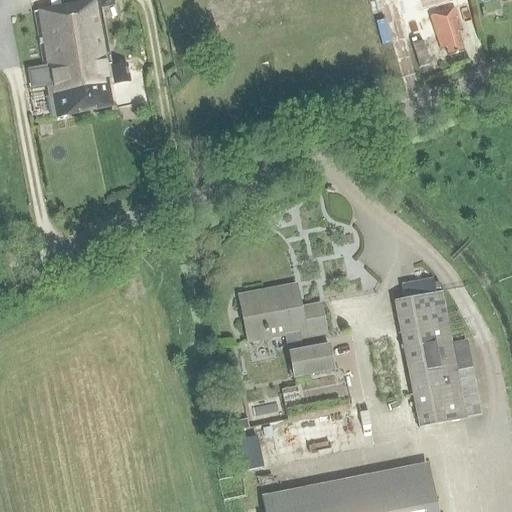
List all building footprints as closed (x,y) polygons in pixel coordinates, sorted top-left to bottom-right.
[(99,0),(66,7),(77,64),(74,64),(78,86),(83,85),(87,113),(112,108),(108,87),(130,83),(126,65),(111,68),(100,9),(99,0)] [(454,8),(452,0),(443,4),(445,11),(430,15),(441,50),(446,48),(448,56),(463,51),(457,32),(461,31),(454,8)] [(44,69),(28,72),(31,88),(47,85),(47,88),(50,87),(55,117),(56,119),(87,113),(83,85),(78,86),(74,64),(77,64),(66,7),(34,13),(43,66),(44,69)] [(468,420),(461,384),(458,370),(442,293),(437,295),(434,281),(401,287),(404,301),(394,303),(419,429),(468,420)] [(239,298),(247,343),(284,336),(286,345),(287,345),(289,355),(288,355),(293,379),(333,371),(329,347),(302,352),(299,340),(327,335),(321,305),(299,309),(295,287),(239,298)] [(475,381),(472,367),(458,370),(461,384),(475,381)] [(239,380),(229,382),(231,391),(241,389),(239,380)] [(264,511),(430,511),(422,467),(262,499),(264,511)]
